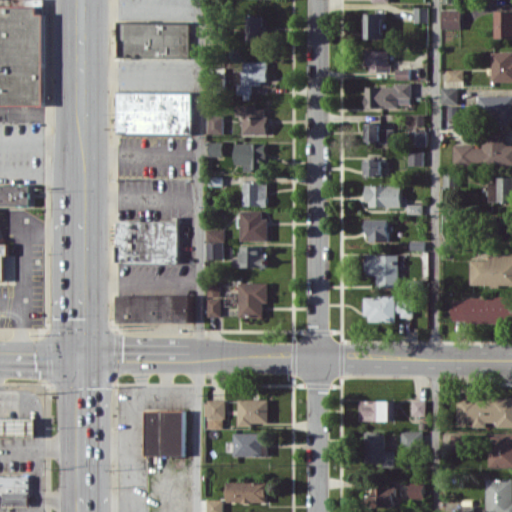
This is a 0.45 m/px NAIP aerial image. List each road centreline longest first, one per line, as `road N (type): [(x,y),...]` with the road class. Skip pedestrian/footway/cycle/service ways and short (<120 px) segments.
road 1 (residential): [(318,0),(317,511)]
road 2 (tertiary): [(83,355),(511,359)]
road 3 (primary): [(82,197),(83,355)]
road 4 (primary): [(83,355),(82,501)]
